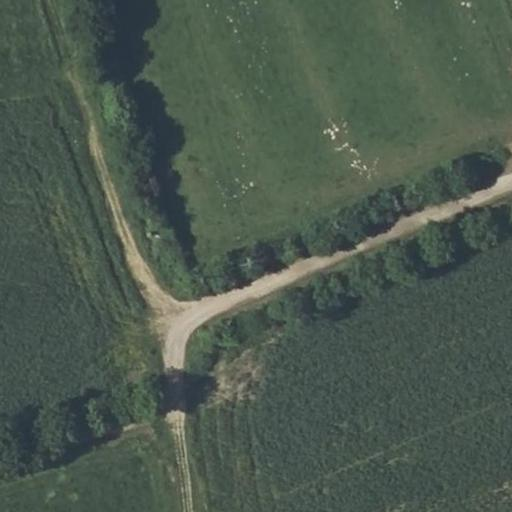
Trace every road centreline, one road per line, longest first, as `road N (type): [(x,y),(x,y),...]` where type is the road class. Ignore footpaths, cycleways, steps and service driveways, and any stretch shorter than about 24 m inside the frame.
road 1 (track): [(511,182),(178,330),(177,402),(0,461)]
road 2 (track): [(178,330),(131,246),(53,0)]
